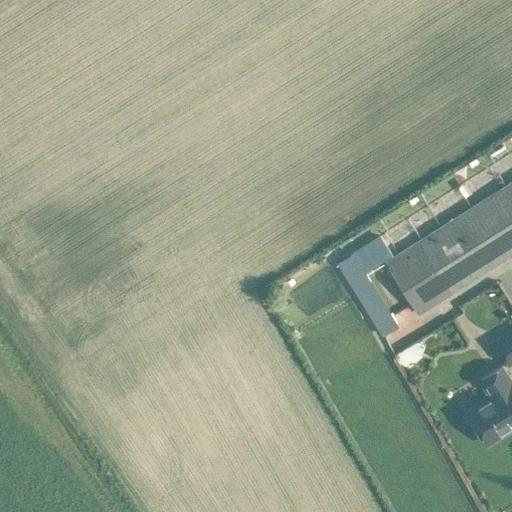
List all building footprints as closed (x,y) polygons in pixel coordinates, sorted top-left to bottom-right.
[(511,177),(418,237),(419,239),(385,259),(419,313),(452,292),(511,253),(511,177)] [(351,252),(336,262),(380,333),(396,323),(351,252)] [(511,329),(495,340),(508,362),(511,359),(511,329)] [(396,354),(404,368),(418,360),(410,346),(396,354)] [(466,409),(474,422),(484,439),(488,436),(492,438),(503,432),(502,427),(511,421),(511,380),(511,381),(501,365),(481,378),(491,394),(466,409)]
